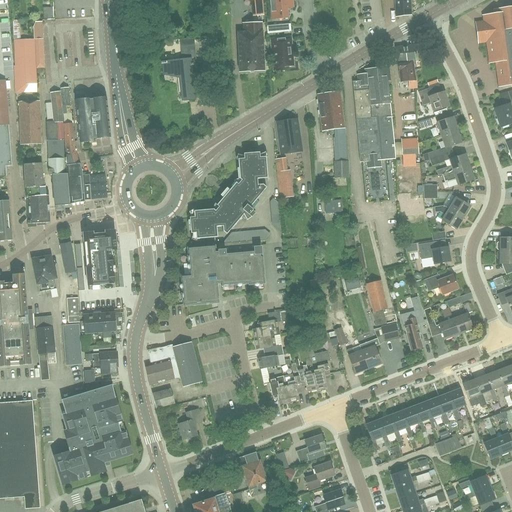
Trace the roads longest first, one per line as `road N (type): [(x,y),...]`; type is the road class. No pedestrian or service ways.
road 1 (residential): [(501,344),(471,254),(493,203),(493,175),(428,15)]
road 2 (secondary): [(171,176),(428,15)]
road 3 (residential): [(333,409),(501,344)]
road 4 (secondary): [(139,167),(120,113),(108,0)]
road 5 (residential): [(232,323),(239,312),(272,306),(267,252),(274,236),(254,217)]
road 6 (residential): [(129,205),(52,229),(0,266)]
road 7 (tertiary): [(161,472),(136,379),(135,339)]
road 8 (tertiary): [(135,339),(155,263),(151,216)]
